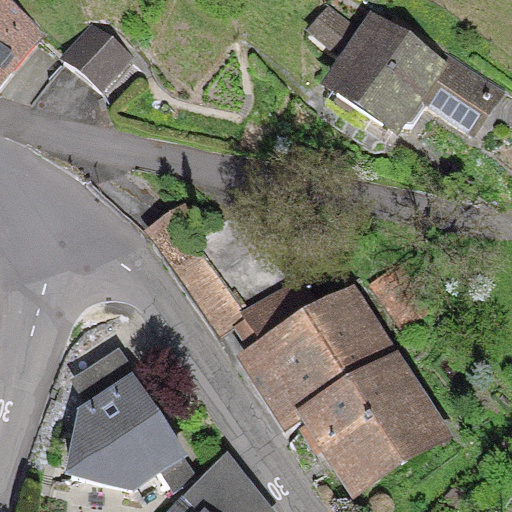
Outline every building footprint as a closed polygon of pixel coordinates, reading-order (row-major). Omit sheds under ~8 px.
[(0,0),(0,80),(40,36),(0,0)] [(374,16),(327,88),(409,142),(421,124),(467,154),(502,100),(374,16)] [(128,57),(93,28),(71,55),(106,84),(128,57)] [(260,196),(167,255),(280,431),(292,424),(346,509),(452,442),(356,292),(332,307),(260,196)] [(130,389),(72,426),(73,477),(130,491),(175,459),(130,389)]
